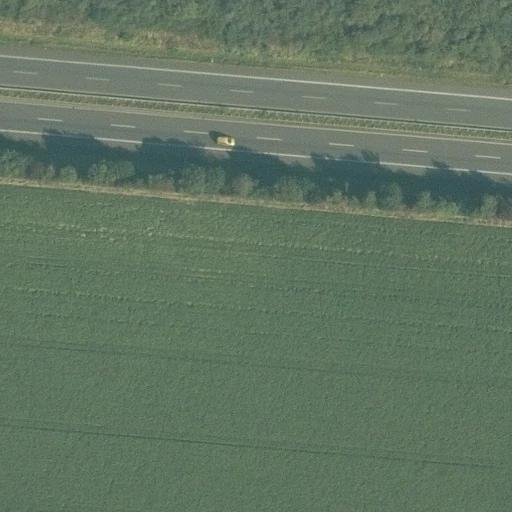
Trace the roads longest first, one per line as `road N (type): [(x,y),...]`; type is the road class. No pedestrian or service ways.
road 1 (motorway): [(0,108),(511,154)]
road 2 (motorway): [(511,109),(0,64)]
